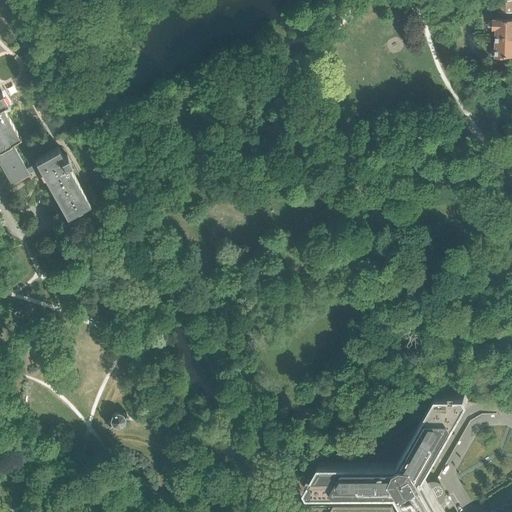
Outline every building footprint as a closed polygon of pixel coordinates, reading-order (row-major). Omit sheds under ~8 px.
[(511,36),(511,18),(498,18),(493,18),(493,19),(488,19),(488,27),(493,27),(492,29),(495,29),(495,36),(511,36)] [(511,55),(511,36),(495,36),(495,48),(491,47),(491,56),(495,56),(495,57),(507,57),(507,55),(511,55)] [(19,135),(4,109),(2,105),(7,102),(2,92),(0,93),(0,164),(12,184),(30,174),(29,173),(39,167),(37,163),(30,166),(26,168),(14,146),(13,146),(12,147),(9,143),(11,142),(11,141),(20,136),(20,135),(19,135)] [(89,201),(76,178),(67,163),(71,161),(67,154),(63,156),(58,146),(35,159),(37,163),(39,167),(66,214),(89,201)] [(424,475),(468,399),(465,394),(436,394),(397,461),(319,462),(305,487),(308,492),(396,492),(402,503),(404,507),(407,511),(445,511),(431,486),(424,475)] [(123,423),(124,419),(125,419),(125,418),(128,416),(126,412),(122,414),(122,413),(121,413),(118,412),(116,412),(113,414),(112,415),(111,419),(111,420),(107,422),(109,426),(113,424),(114,425),(118,426),(119,426),(122,424),(123,424),(123,423)]
